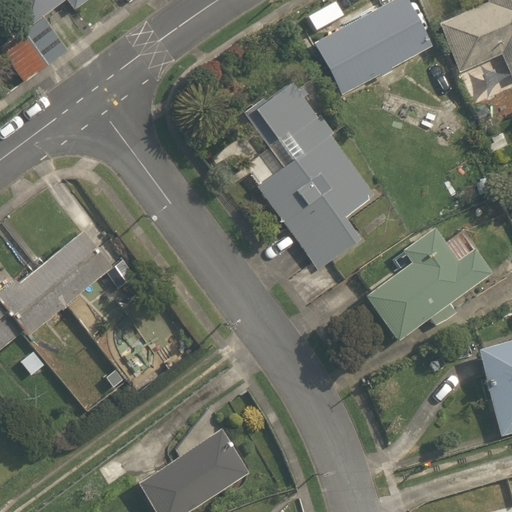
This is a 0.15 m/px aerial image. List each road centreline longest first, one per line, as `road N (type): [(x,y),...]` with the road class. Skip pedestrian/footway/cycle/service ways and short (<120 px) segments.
road 1 (residential): [(92,88),(325,434),(350,511)]
road 2 (residential): [(223,0),(92,88)]
